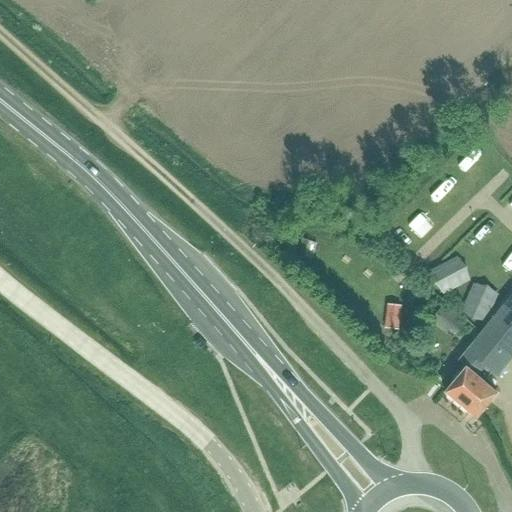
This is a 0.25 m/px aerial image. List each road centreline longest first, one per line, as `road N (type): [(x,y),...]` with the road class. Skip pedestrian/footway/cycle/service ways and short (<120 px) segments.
road 1 (primary): [(247,347),(116,202),(0,103)]
road 2 (unclassified): [(252,511),(206,443),(0,282)]
road 3 (track): [(191,203),(0,31)]
road 4 (primary): [(395,486),(261,351),(247,347)]
road 5 (primary): [(247,347),(248,361),(357,511)]
